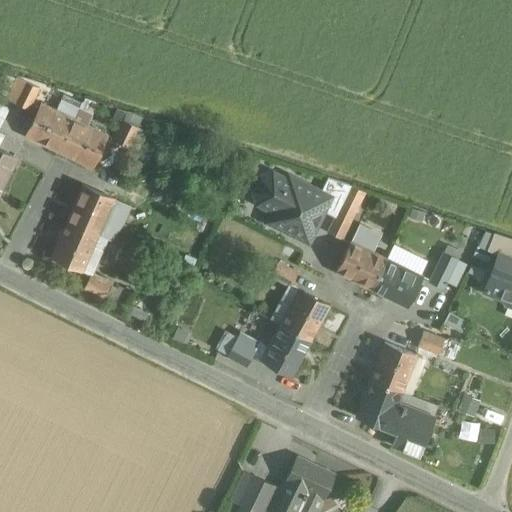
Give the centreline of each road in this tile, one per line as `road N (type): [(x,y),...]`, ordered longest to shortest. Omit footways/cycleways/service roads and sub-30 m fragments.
road 1 (residential): [(2,277),(304,425)]
road 2 (residential): [(304,425),(480,511)]
road 3 (residential): [(304,425),(363,308)]
road 4 (residential): [(2,277),(59,161)]
